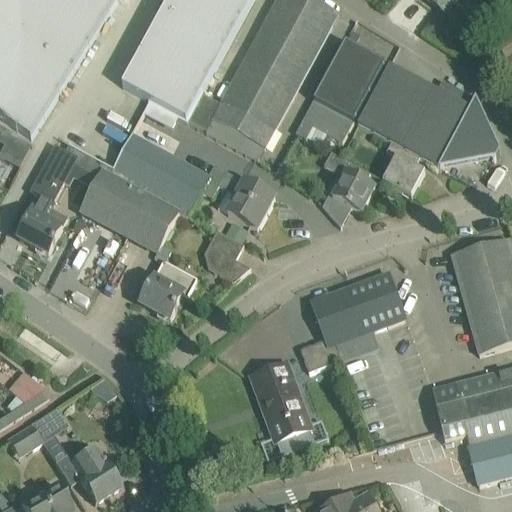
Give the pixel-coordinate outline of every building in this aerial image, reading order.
[(0,0),(0,121),(31,143),(121,0),(0,0)] [(172,0),(122,91),(186,125),(202,97),(254,0),(172,0)] [(338,18),(305,0),(280,0),(221,108),(202,98),(203,97),(202,97),(186,125),(206,137),(213,124),(265,152),(338,18)] [(423,0),(440,14),(425,33),(435,41),(450,22),(445,18),(459,0),(423,0)] [(345,46),(314,104),(354,126),(385,67),(345,46)] [(511,58),(485,76),(493,88),(508,78),(511,82),(511,81),(511,58)] [(390,70),(381,88),(358,130),(392,148),(420,163),(440,173),(495,164),(500,155),(476,103),(442,85),(437,95),(390,70)] [(343,147),(354,126),(314,104),(297,138),(307,143),(313,131),(343,147)] [(111,179),(109,182),(129,192),(149,203),(179,219),(187,223),(188,220),(201,197),(209,180),(132,138),(113,174),(111,179)] [(416,171),(420,163),(392,148),(387,157),(397,163),(384,187),(412,201),(425,176),(416,171)] [(41,202),(19,243),(49,259),(58,241),(63,232),(68,222),(52,213),(53,211),(55,208),(54,208),(73,172),(74,171),(78,162),(66,155),(65,155),(56,149),(30,196),(41,202)] [(375,193),(373,192),(366,188),(371,177),(332,157),(324,171),(344,182),(333,203),(362,218),(375,193)] [(215,170),(209,180),(201,197),(212,203),(219,192),(237,202),(228,219),(258,235),(275,203),(246,187),(245,188),(226,177),(227,176),(215,170)] [(103,178),(99,185),(82,217),(128,242),(149,203),(129,192),(109,182),(103,178)] [(149,203),(128,242),(158,258),(162,249),(179,219),(149,203)] [(208,274),(214,277),(234,288),(251,274),(236,266),(244,250),(240,249),(241,248),(225,240),(218,236),(209,252),(205,259),(208,274)] [(479,360),(511,350),(511,252),(509,244),(452,260),(479,360)] [(158,258),(155,263),(163,267),(165,268),(172,255),(162,249),(158,258)] [(197,285),(180,276),(165,268),(163,267),(141,309),(171,325),(183,301),(188,304),(197,285)] [(406,325),(395,297),(388,278),(350,292),(367,339),(336,350),(342,365),(342,367),(380,353),(374,336),(406,325)] [(367,339),(350,292),(311,306),(326,346),(301,355),(309,377),(342,365),(336,350),(367,339)] [(296,404),(301,403),(288,368),(251,381),(261,408),(265,407),(273,429),(269,430),(275,448),(312,434),(306,417),(301,418),(296,404)] [(31,414),(32,413),(49,402),(45,395),(37,385),(27,376),(26,377),(18,371),(15,375),(20,380),(8,393),(16,399),(26,407),(31,414)] [(511,374),(433,395),(446,446),(469,440),(471,452),(511,441),(511,374)] [(7,411),(13,415),(7,419),(12,426),(31,414),(26,407),(16,399),(7,411)] [(0,433),(12,426),(7,419),(0,412),(0,433)] [(56,413),(31,429),(43,448),(55,440),(51,435),(65,426),(56,413)] [(43,448),(31,429),(7,444),(19,463),(43,448)] [(511,482),(511,441),(471,452),(469,452),(474,471),(479,491),(511,482)] [(81,485),(96,508),(122,491),(105,465),(105,466),(96,451),(71,466),(67,459),(55,467),(71,491),(81,485)] [(69,511),(64,503),(56,489),(21,510),(22,511),(69,511)] [(338,507),(328,511),(374,511),(367,500),(354,508),(350,500),(338,507)]
